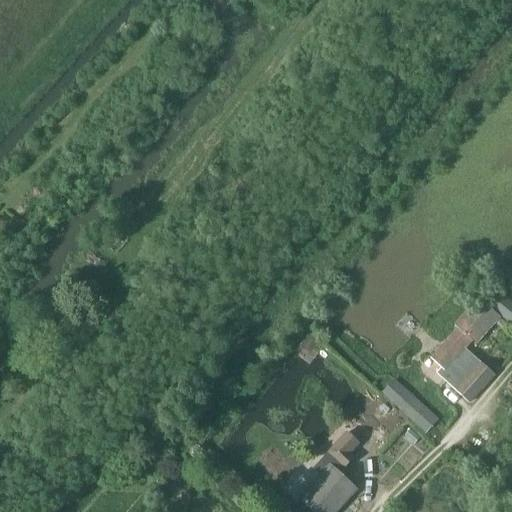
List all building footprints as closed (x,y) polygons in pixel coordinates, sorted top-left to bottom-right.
[(511,302),(498,292),(486,307),(511,326),(511,302)] [(439,373),(441,375),(472,403),(495,377),(465,351),(472,343),(476,346),(500,319),(480,302),(458,326),(461,330),(433,362),(442,369),(439,373)] [(301,345),(311,352),(320,340),(310,333),(301,345)] [(511,357),(496,379),(511,391),(511,357)] [(394,381),(381,395),(426,434),(439,420),(394,381)] [(361,444),(360,443),(367,435),(356,424),(353,427),(346,421),(322,447),(329,454),(316,468),(323,475),(302,499),(316,511),(338,511),(359,490),(339,472),(345,466),(347,468),(356,458),(352,454),(361,444)]
